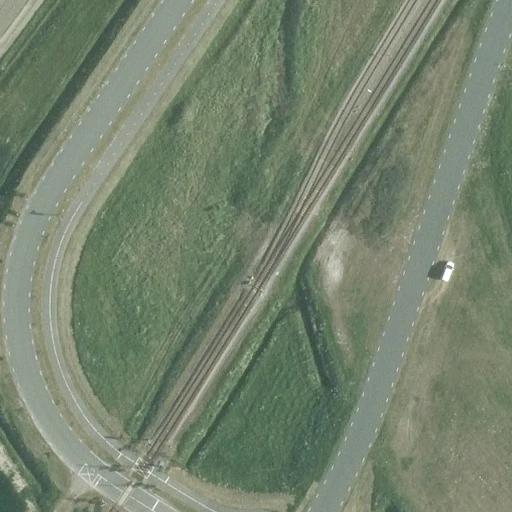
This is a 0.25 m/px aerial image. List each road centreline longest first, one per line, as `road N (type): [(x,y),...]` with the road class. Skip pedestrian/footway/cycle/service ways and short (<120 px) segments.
road 1 (unclassified): [(148,511),(87,469),(47,419),(21,365),(14,295),(34,221),(176,0)]
road 2 (tertiary): [(322,511),(371,408),(509,0)]
